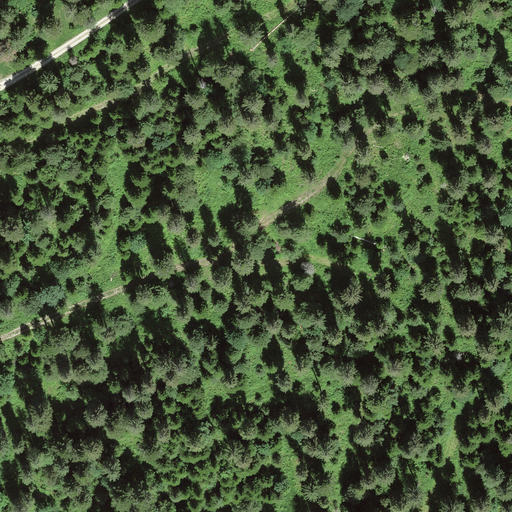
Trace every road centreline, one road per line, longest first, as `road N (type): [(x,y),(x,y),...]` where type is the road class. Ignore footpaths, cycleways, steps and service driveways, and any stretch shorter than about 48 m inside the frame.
road 1 (track): [(0,335),(230,241),(315,189),(387,111),(430,94)]
road 2 (track): [(298,0),(0,153)]
road 3 (track): [(0,83),(132,0)]
